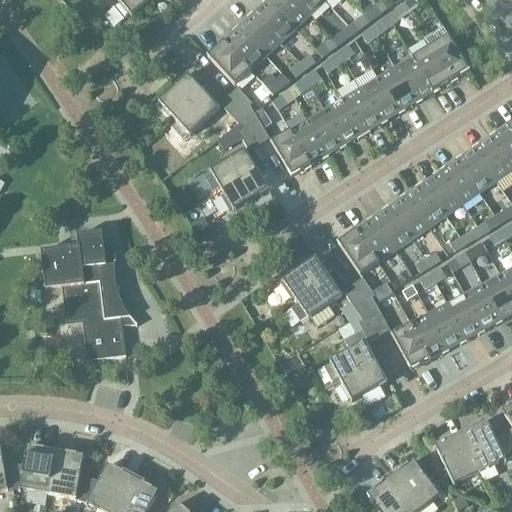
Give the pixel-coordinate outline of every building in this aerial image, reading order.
[(117,0),(117,1),(119,4),(113,9),(124,22),(130,17),(132,19),(154,0),(117,0)] [(263,7),(253,16),(280,45),(296,31),(267,0),(261,5),(263,7)] [(266,0),(267,0),(296,31),(311,17),(294,0),(266,0)] [(294,0),(311,17),(326,3),(322,0),(294,0)] [(414,0),(412,0),(404,6),(410,14),(420,7),(414,0)] [(410,14),(404,6),(395,14),(401,22),(410,14)] [(375,8),(366,15),(372,23),(381,16),(375,8)] [(248,21),(238,30),(265,59),(280,45),(253,16),(252,14),(246,19),(248,21)] [(372,23),(366,15),(356,23),(362,31),(372,23)] [(381,24),(372,31),(378,39),(387,32),(381,24)] [(233,34),(223,44),(250,73),(265,59),(238,30),(237,28),(231,33),(233,34)] [(378,39),(372,31),(362,38),(368,46),(378,39)] [(342,33),(333,40),(339,48),(348,41),(342,33)] [(430,49),(450,84),(452,86),(458,82),(456,80),(469,72),(448,38),(430,49)] [(339,48),(333,40),(323,47),(329,55),(339,48)] [(250,73),(223,44),(222,42),(216,47),(218,48),(207,58),(235,88),(250,73)] [(348,48),(339,55),(345,63),(354,56),(348,48)] [(412,59),(433,94),(434,96),(440,92),(439,90),(450,84),(430,49),(412,59)] [(345,63),(339,55),(329,63),(335,71),(345,63)] [(309,58),(299,65),(305,73),(315,66),(309,58)] [(395,70),(415,104),(417,107),(423,103),(421,101),(433,94),(412,59),(395,70)] [(305,73),(299,65),(290,72),(296,80),(305,73)] [(395,70),(377,80),(398,115),(399,117),(405,113),(404,111),(415,104),(395,70)] [(315,73),(305,80),(311,88),(321,81),(315,73)] [(171,118),(174,121),(205,92),(201,87),(199,89),(187,77),(158,104),(160,106),(158,108),(169,120),(171,118)] [(311,88),(305,80),(296,88),(302,96),(311,88)] [(377,80),(360,91),(380,125),(381,128),(388,124),(386,122),(398,115),(377,80)] [(267,89),(273,97),(282,90),(276,82),(267,89)] [(237,90),(229,98),(243,114),(250,108),(252,106),(237,90)] [(360,91),(342,101),(364,138),(370,134),(369,132),(380,125),(360,91)] [(205,92),(174,121),(177,124),(171,129),(182,141),(188,136),(190,138),(219,111),(208,99),(210,97),(205,92)] [(229,117),(234,122),(243,114),(229,98),(220,106),(229,117)] [(272,105),(278,113),(288,106),(282,98),(272,105)] [(342,101),(324,112),(345,147),(356,140),(358,142),(364,138),(342,101)] [(239,127),(243,132),(248,129),(258,122),(255,116),(250,108),(243,114),(234,122),(239,127)] [(255,116),(258,122),(264,132),(272,127),(263,111),(255,116)] [(324,112),(307,123),(327,157),(339,150),(340,152),(346,149),(345,147),(324,112)] [(223,122),(223,127),(229,134),(239,127),(234,122),(229,117),(223,122)] [(129,118),(120,126),(127,137),(138,130),(129,118)] [(258,122),(248,129),(259,147),(269,141),(264,132),(258,122)] [(307,123),(289,133),(310,167),(321,161),(323,163),(329,159),(327,157),(307,123)] [(229,134),(225,138),(232,147),(242,142),(238,135),(243,132),(239,127),(229,134)] [(489,137),(490,139),(511,171),(511,135),(507,128),(496,135),(494,133),(489,137)] [(243,132),(238,135),(242,142),(249,153),(259,147),(248,129),(243,132)] [(310,167),(289,133),(271,144),(292,178),(304,171),(305,173),(311,170),(310,167)] [(472,149),(473,151),(496,184),(511,173),(511,171),(490,139),(479,147),(478,145),(472,149)] [(455,161),(456,163),(479,196),(496,184),(473,151),(462,159),(461,157),(455,161)] [(220,189),(222,193),(258,171),(255,165),(253,166),(244,152),(210,173),(211,175),(204,179),(213,193),(220,189)] [(444,168),(438,172),(462,208),(479,196),(456,163),(445,170),(444,168)] [(164,164),(153,172),(161,184),(172,176),(164,164)] [(258,171),(222,193),(224,196),(221,198),(230,212),(232,210),(234,213),(268,192),(260,178),(262,177),(258,171)] [(434,178),(423,186),(445,219),(462,208),(438,172),(432,176),(434,178)] [(417,190),(406,198),(428,231),(445,219),(423,186),(421,184),(415,188),(417,190)] [(400,202),(389,209),(412,243),(428,231),(406,198),(404,195),(399,199),(400,202)] [(276,219),(284,214),(279,206),(271,211),(276,219)] [(383,213),(372,221),(395,254),(412,243),(389,209),(388,207),(382,211),(383,213)] [(506,212),(495,218),(501,227),(511,220),(506,212)] [(501,227),(495,218),(485,224),(490,233),(501,227)] [(366,225),(356,232),(378,266),(395,254),(372,221),(371,219),(365,223),(366,225)] [(511,228),(511,227),(500,234),(505,242),(511,238),(511,228)] [(202,228),(195,233),(202,242),(208,237),(202,228)] [(378,266),(356,232),(354,230),(348,234),(350,236),(338,245),(361,278),(378,266)] [(470,233),(460,240),(465,248),(476,242),(470,233)] [(505,242),(500,234),(491,240),(496,248),(505,242)] [(82,326),(87,364),(126,359),(122,329),(136,327),(136,328),(137,327),(135,325),(131,320),(129,316),(126,312),(124,308),(122,304),(120,299),(119,295),(118,292),(116,285),(116,281),(115,276),(115,271),(115,267),(115,263),(116,260),(116,257),(115,257),(115,258),(105,260),(101,235),(76,238),(78,249),(41,254),(45,292),(61,290),(66,328),(82,326)] [(465,248),(460,240),(450,246),(455,255),(465,248)] [(289,246),(279,253),(287,265),(297,258),(289,246)] [(476,249),(465,255),(470,264),(481,257),(476,249)] [(436,255),(425,261),(431,270),(441,263),(436,255)] [(470,264),(465,255),(455,261),(460,270),(470,264)] [(293,299),(296,302),(331,278),(327,272),(325,274),(315,260),(282,283),(284,285),(281,287),(291,301),(293,299)] [(431,270),(425,261),(415,268),(420,276),(431,270)] [(441,270),(430,277),(435,285),(446,279),(441,270)] [(511,270),(500,277),(511,298),(511,270)] [(397,278),(403,287),(413,280),(408,272),(397,278)] [(435,285),(430,277),(421,283),(426,291),(435,285)] [(511,298),(500,277),(482,287),(501,322),(511,316),(511,298)] [(331,278),(296,302),(298,306),(291,310),(301,324),(307,319),(309,321),(342,298),(333,285),(335,283),(331,278)] [(363,280),(353,287),(365,305),(367,304),(372,300),(375,298),(363,280)] [(351,306),(355,312),(365,305),(353,287),(343,294),(351,306)] [(403,294),(408,302),(419,296),(413,287),(403,294)] [(482,287),(464,297),(484,332),(495,325),(496,328),(503,324),(501,322),(482,287)] [(30,294),(32,306),(41,305),(39,293),(30,294)] [(464,297),(446,306),(466,342),(477,335),(478,337),(485,334),(484,332),(464,297)] [(359,309),(355,312),(359,317),(376,307),(372,300),(367,304),(365,305),(359,309)] [(341,313),(350,325),(360,318),(359,317),(355,312),(351,306),(341,313)] [(446,306),(428,316),(448,351),(459,345),(461,347),(467,344),(466,342),(446,306)] [(376,307),(359,317),(360,318),(363,323),(369,320),(371,319),(380,314),(376,307)] [(371,319),(369,320),(379,338),(390,333),(380,314),(371,319)] [(428,316),(410,326),(430,361),(441,355),(443,357),(449,354),(448,351),(428,316)] [(345,344),(349,352),(365,344),(366,346),(369,344),(358,325),(363,323),(360,318),(350,325),(357,338),(345,344)] [(363,323),(358,325),(369,344),(379,338),(369,320),(363,323)] [(338,331),(345,344),(357,338),(350,325),(338,331)] [(430,361),(410,326),(392,336),(411,372),(424,365),(425,367),(431,363),(430,361)] [(339,379),(341,383),(378,363),(375,357),(373,358),(366,346),(365,344),(349,352),(329,363),(331,365),(324,369),(332,383),(339,379)] [(378,363),(341,383),(343,387),(340,388),(348,403),(350,401),(352,404),(387,384),(379,370),(381,369),(378,363)] [(511,429),(503,434),(511,448),(511,406),(501,414),(511,429)] [(372,415),(360,422),(366,430),(377,424),(372,415)] [(487,422),(461,435),(480,475),(505,463),(505,464),(506,464),(505,461),(511,456),(511,448),(503,434),(495,439),(487,422)] [(480,475),(461,435),(434,447),(445,470),(444,471),(444,472),(446,471),(454,488),(455,488),(455,487),(480,475)] [(0,447),(0,492),(6,491),(7,493),(8,492),(13,493),(14,467),(4,467),(0,447)] [(23,468),(14,467),(13,493),(19,493),(20,494),(21,492),(48,497),(55,453),(27,448),(23,468)] [(55,453),(48,497),(75,501),(75,503),(76,503),(81,505),(89,481),(80,478),(84,458),(55,453)] [(413,463),(390,480),(413,511),(420,511),(438,499),(439,500),(440,499),(429,484),(430,483),(430,482),(428,483),(413,463)] [(89,481),(81,505),(86,507),(87,508),(88,506),(98,511),(116,511),(133,480),(108,467),(98,484),(89,481)] [(133,480),(116,511),(148,511),(149,511),(158,494),(133,480)] [(413,511),(390,480),(367,497),(377,511),(413,511)] [(445,511),(453,511),(455,511),(450,502),(442,506),(445,511)]
